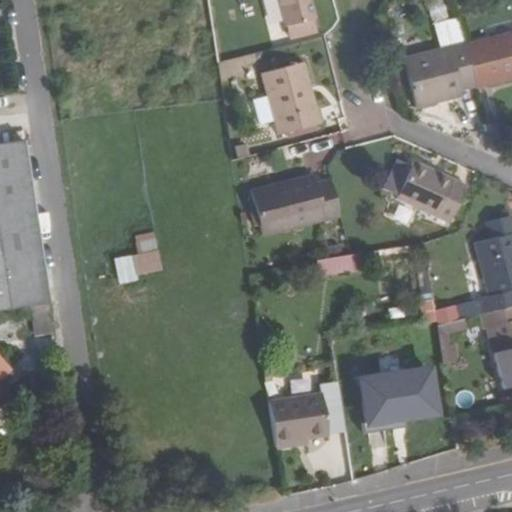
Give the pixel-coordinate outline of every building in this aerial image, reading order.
[(278,0),(288,37),(317,30),(309,0),(278,0)] [(511,31),(464,44),(475,87),(511,77),(511,31)] [(461,96),(459,91),(475,87),(464,44),(402,59),(414,107),(461,96)] [(303,62),(259,73),(276,136),(319,125),(303,62)] [(458,112),(478,109),(476,96),(456,99),(458,112)] [(0,144),(0,309),(49,302),(25,140),(0,144)] [(435,218),(448,224),(465,185),(412,161),(396,199),(435,216),(435,218)] [(250,191),(262,235),(340,217),(329,178),(314,182),(313,179),(270,190),(269,186),(250,191)] [(511,216),(511,214),(484,221),(489,239),(511,232),(511,216)] [(487,297),(478,299),(481,313),(511,305),(511,232),(489,239),(474,243),(487,297)] [(163,253),(138,257),(141,274),(166,271),(163,253)] [(352,270),(349,255),(316,260),(318,275),(352,270)] [(511,305),(481,313),(478,314),(481,328),(486,326),(502,387),(511,384),(511,305)] [(383,373),(402,368),(399,354),(379,359),(383,373)] [(434,410),(427,370),(359,381),(365,421),(360,422),(361,431),(402,425),(401,416),(434,410)] [(323,394),(269,402),(275,449),(307,444),(306,438),(329,434),(323,394)]
